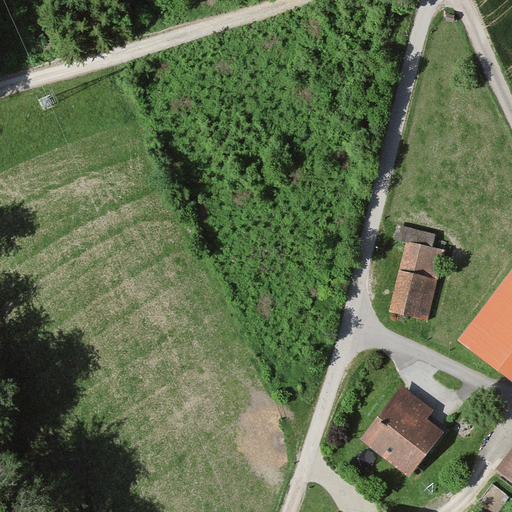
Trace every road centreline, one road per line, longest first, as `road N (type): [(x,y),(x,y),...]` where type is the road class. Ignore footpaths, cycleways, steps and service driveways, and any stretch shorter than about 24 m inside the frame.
road 1 (unclassified): [(430,0),(345,327)]
road 2 (track): [(290,0),(0,85)]
road 3 (track): [(302,466),(345,327)]
road 4 (unclassified): [(458,0),(511,115)]
